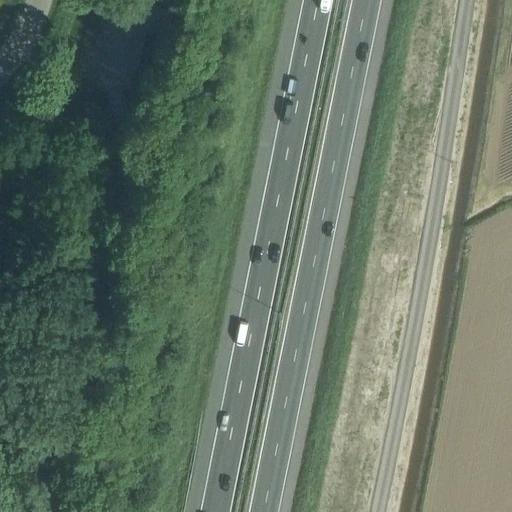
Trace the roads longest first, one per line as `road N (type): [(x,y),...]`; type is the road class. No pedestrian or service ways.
road 1 (motorway): [(317,0),(214,511)]
road 2 (motorway): [(267,511),(370,0)]
road 3 (motorway): [(341,511),(432,0)]
